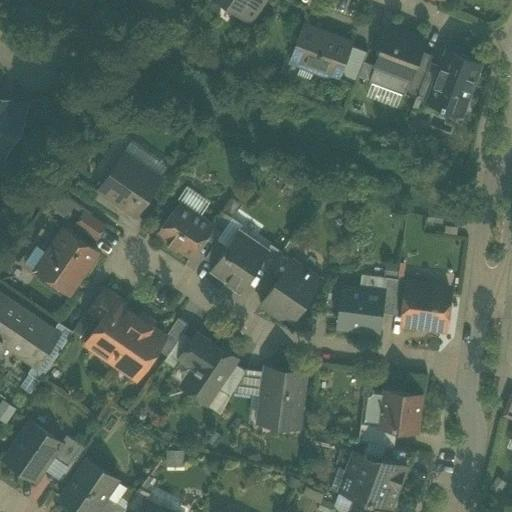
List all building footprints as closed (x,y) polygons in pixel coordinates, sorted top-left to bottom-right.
[(222,0),(235,9),(238,5),(231,0),(222,0)] [(235,9),(250,19),(262,0),(231,0),(238,5),(235,9)] [(291,62),(301,65),(313,70),(337,79),(339,74),(350,45),(351,42),(305,24),(291,62)] [(375,65),(410,78),(421,50),(424,41),(389,28),(375,65)] [(339,74),(356,81),(367,51),(350,45),(339,74)] [(416,97),(419,89),(429,62),(432,55),(421,50),(410,78),(405,93),(416,97)] [(445,105),(459,111),(464,97),(468,98),(481,63),(452,52),(446,68),(441,66),(430,93),(428,101),(445,108),(445,105)] [(441,66),(429,62),(419,89),(430,93),(441,66)] [(310,78),(313,70),(301,65),(298,74),(310,78)] [(375,65),(369,80),(371,81),(401,93),(404,94),(405,93),(410,78),(375,65)] [(371,81),(366,95),(396,107),(401,93),(371,81)] [(416,97),(428,101),(430,93),(419,89),(416,97)] [(23,127),(34,130),(54,103),(31,97),(23,127)] [(21,127),(24,117),(20,117),(22,106),(25,107),(25,105),(10,101),(7,103),(0,101),(0,153),(3,154),(21,127)] [(97,189),(136,216),(152,194),(162,178),(123,151),(97,189)] [(152,194),(162,200),(175,181),(165,175),(162,178),(152,194)] [(73,187),(92,200),(99,191),(80,178),(73,187)] [(158,234),(191,257),(207,234),(213,224),(180,202),(158,234)] [(207,234),(217,241),(218,238),(232,217),(222,210),(213,224),(207,234)] [(75,224),(96,239),(105,226),(84,211),(75,224)] [(64,228),(47,251),(35,269),(69,293),(98,251),(64,228)] [(233,286),(240,291),(258,264),(268,250),(267,250),(251,239),(249,242),(238,235),(241,232),(238,230),(228,245),(215,265),(212,269),(227,280),(229,277),(236,282),(234,285),(233,286)] [(249,242),(251,239),(241,232),(238,235),(249,242)] [(228,245),(218,238),(217,241),(205,258),(215,265),(228,245)] [(24,262),(35,269),(47,251),(36,244),(24,262)] [(258,264),(268,271),(282,251),(271,244),(267,250),(268,250),(258,264)] [(292,258),(282,251),(268,271),(267,273),(277,280),(292,258)] [(284,315),(292,321),(319,282),(318,281),(321,278),(292,258),(277,280),(260,304),(282,319),(284,315)] [(381,313),(393,314),(397,279),(385,277),(384,290),(381,313)] [(411,280),(397,279),(393,314),(405,316),(409,282),(411,282),(411,280)] [(404,324),(443,329),(449,287),(447,287),(446,291),(434,289),(435,285),(411,282),(409,282),(405,316),(404,324)] [(337,327),(378,332),(381,313),(384,290),(343,285),(337,327)] [(104,316),(111,320),(121,305),(122,306),(125,302),(105,288),(91,308),(104,317),(104,316)] [(0,355),(6,346),(33,365),(36,361),(5,341),(0,348),(0,295),(56,334),(51,340),(54,343),(61,333),(0,290),(0,355)] [(36,361),(36,362),(51,340),(56,334),(0,295),(0,348),(5,341),(36,361)] [(146,359),(147,360),(150,360),(153,359),(156,357),(157,355),(158,352),(157,349),(166,335),(122,306),(121,305),(111,320),(104,316),(104,317),(86,343),(87,344),(94,334),(116,349),(109,359),(134,376),(146,359)] [(193,339),(183,332),(189,324),(179,317),(166,335),(157,349),(167,356),(167,355),(178,363),(182,357),(181,356),(193,339)] [(183,385),(206,401),(215,387),(233,361),(235,358),(212,342),(212,343),(197,333),(193,339),(181,356),(182,357),(196,366),(183,385)] [(87,344),(109,359),(116,349),(94,334),(87,344)] [(38,379),(39,379),(52,361),(61,347),(54,343),(51,340),(36,362),(36,361),(33,365),(29,372),(30,373),(32,370),(41,375),(38,379)] [(167,355),(167,356),(164,360),(175,367),(178,363),(167,355)] [(230,397),(233,390),(244,369),(233,361),(215,387),(230,397)] [(245,368),(244,369),(233,390),(263,394),(266,371),(245,368)] [(260,419),(297,424),(304,373),(267,368),(266,371),(263,394),(260,419)] [(30,373),(38,379),(41,375),(32,370),(30,373)] [(361,423),(380,425),(385,390),(373,388),(371,385),(366,384),(362,387),(362,391),(364,395),(361,423)] [(421,394),(385,390),(380,425),(396,428),(416,430),(421,394)] [(3,398),(0,401),(0,415),(6,420),(15,406),(3,398)] [(4,459),(36,481),(53,456),(63,442),(62,441),(31,420),(4,459)] [(359,438),(387,445),(394,447),(396,428),(380,425),(361,423),(359,438)] [(53,456),(67,466),(82,444),(67,434),(62,441),(63,442),(53,456)] [(413,452),(394,447),(387,445),(382,457),(407,466),(406,467),(408,467),(413,452)] [(345,493),(358,498),(390,510),(406,467),(407,466),(382,457),(381,462),(354,452),(347,469),(347,470),(353,473),(345,493)] [(60,497),(81,511),(94,511),(106,495),(100,490),(111,474),(87,458),(60,497)] [(331,488),(345,493),(353,473),(347,470),(347,469),(339,466),(331,488)] [(100,490),(106,495),(117,478),(111,474),(100,490)] [(139,489),(126,508),(123,511),(139,511),(146,499),(148,494),(139,489)] [(122,511),(123,511),(126,508),(106,495),(94,511),(122,511)] [(391,511),(392,511),(390,510),(358,498),(352,511),(391,511)] [(171,511),(146,499),(139,511),(171,511)]
